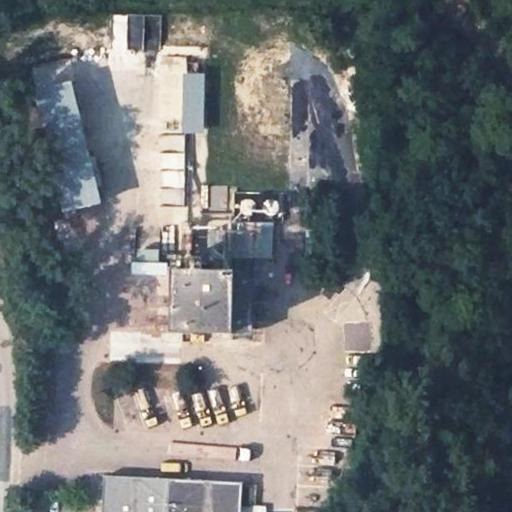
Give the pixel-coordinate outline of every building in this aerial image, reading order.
[(191,72),(190,132),(210,133),(211,72),(191,72)] [(163,132),(188,132),(189,79),(164,78),(163,132)] [(60,211),(90,205),(87,190),(62,79),(32,86),(60,211)] [(226,258),(265,259),(266,225),(227,224),(226,258)] [(166,333),(248,334),(249,273),(166,270),(166,333)] [(21,337),(34,339),(35,324),(23,323),(21,337)] [(236,511),(238,482),(100,476),(98,511),(236,511)]
